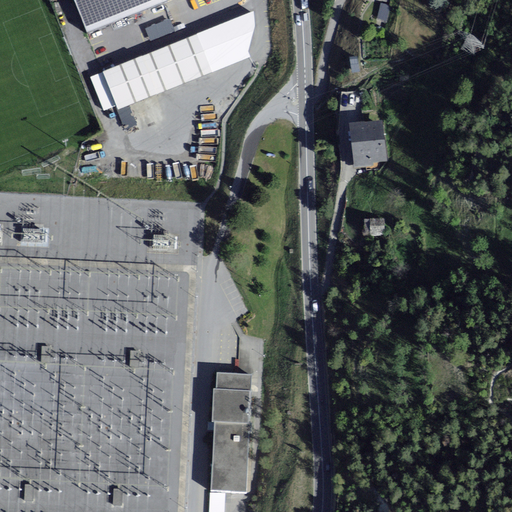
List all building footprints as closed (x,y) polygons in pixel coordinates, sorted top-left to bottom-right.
[(67,0),(80,30),(153,0),(67,0)] [(387,18),(389,3),(381,2),(379,17),(387,18)] [(192,32),(97,70),(112,107),(207,68),(192,32)] [(388,119),(346,124),(352,166),(394,160),(388,119)] [(384,233),(384,218),(366,217),(365,232),(384,233)] [(253,373),(214,371),(208,486),(248,488),(253,373)]
